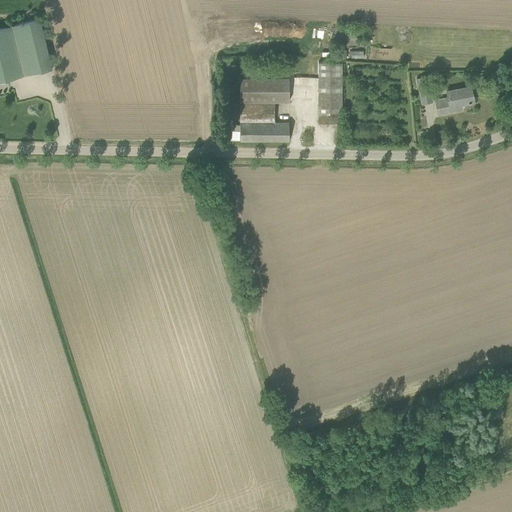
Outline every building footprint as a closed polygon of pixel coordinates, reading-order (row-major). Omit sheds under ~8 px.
[(0,28),(0,80),(52,68),(40,18),(0,28)] [(331,28),(331,44),(361,45),(362,28),(331,28)] [(318,122),(342,122),(342,62),(318,62),(318,122)] [(432,101),(430,88),(427,76),(417,78),(422,103),(432,101)] [(240,77),(240,140),(289,140),(289,122),(275,122),(275,101),(289,101),(289,77),(240,77)] [(461,104),(474,101),(471,86),(447,91),(448,98),(436,100),(439,113),(462,109),(461,104)]
